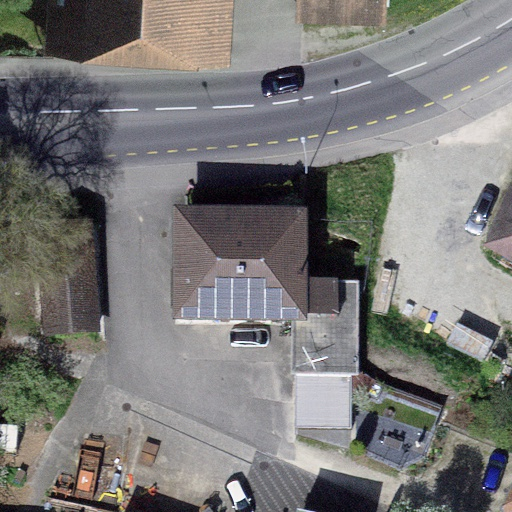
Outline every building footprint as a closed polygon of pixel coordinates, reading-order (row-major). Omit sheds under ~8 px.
[(55,0),(51,56),(229,69),(234,0),(55,0)] [(304,0),(303,27),(385,32),(386,0),(304,0)] [(183,203),(178,331),(307,335),(311,207),(183,203)] [(511,208),(485,257),(511,271),(511,208)] [(37,229),(44,340),(99,337),(91,226),(37,229)]
